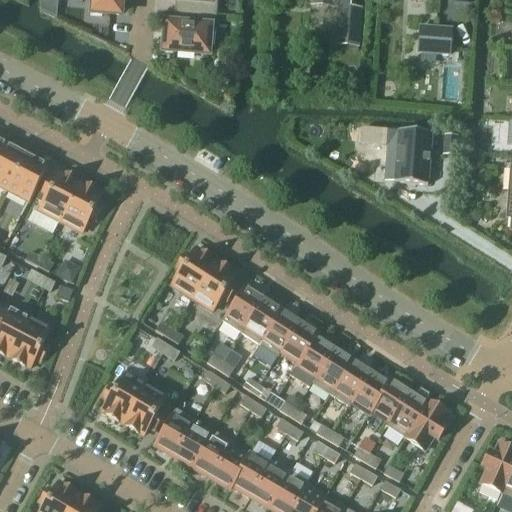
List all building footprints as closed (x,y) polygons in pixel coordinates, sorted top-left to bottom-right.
[(119,16),(119,0),(93,0),(92,14),(119,16)] [(176,14),(214,17),(214,14),(213,14),(214,4),(211,4),(210,0),(167,0),(167,1),(177,2),(176,14)] [(309,0),(309,6),(338,8),(349,9),(350,0),(309,0)] [(361,10),(349,9),(338,8),(335,46),(357,48),(361,10)] [(213,21),(214,17),(176,14),(175,27),(165,26),(163,53),(206,56),(208,31),(212,31),(213,21)] [(448,57),(450,31),(420,29),(418,55),(448,57)] [(397,131),(393,182),(427,185),(431,133),(397,131)] [(444,137),(443,157),(454,158),(456,138),(444,137)] [(0,188),(8,193),(26,157),(6,147),(0,157),(0,188)] [(28,204),(47,168),(26,157),(8,193),(28,204)] [(60,224),(80,185),(59,174),(54,184),(49,181),(41,195),(47,197),(39,213),(60,224)] [(80,185),(60,224),(81,235),(89,220),(94,222),(101,209),(96,206),(101,197),(80,185)] [(191,301),(215,264),(194,251),(189,260),(184,257),(176,270),(181,273),(171,288),(191,301)] [(36,269),(40,261),(29,255),(24,263),(36,269)] [(40,261),(36,269),(48,275),(52,267),(40,261)] [(63,263),(55,278),(70,286),(78,271),(63,263)] [(215,264),(191,301),(211,314),(221,299),(226,302),(234,289),(229,286),(235,277),(215,264)] [(38,288),(42,279),(31,273),(26,281),(38,288)] [(38,288),(44,291),(50,294),(54,286),(42,279),(38,288)] [(240,336),(263,300),(244,288),(221,324),(240,336)] [(72,293),(71,293),(60,289),(55,301),(67,305),(72,293)] [(258,347),(281,311),(263,300),(240,336),(258,347)] [(0,355),(8,360),(28,321),(7,310),(0,323),(0,355)] [(276,359),(300,323),(281,311),(258,347),(276,359)] [(28,321),(8,360),(29,371),(34,361),(39,364),(46,351),(41,348),(49,332),(28,321)] [(295,370),(318,335),(300,323),(276,359),(277,359),(280,355),(297,366),(295,370)] [(166,340),(171,332),(160,325),(155,333),(166,340)] [(171,332),(166,340),(177,348),(183,339),(171,332)] [(311,386),(334,350),(316,338),(319,335),(318,335),(295,370),(313,381),(310,385),(311,386)] [(162,357),(167,348),(156,341),(151,350),(162,357)] [(167,348),(162,357),(174,364),(179,356),(167,348)] [(329,397),(352,361),(334,350),(311,386),(329,397)] [(217,373),(223,364),(212,357),(206,366),(217,373)] [(347,409),(371,373),(352,361),(329,397),(347,409)] [(223,364),(217,373),(228,380),(233,371),(223,364)] [(368,417),(391,381),(390,381),(388,384),(371,373),(347,409),(348,410),(351,405),(368,417)] [(213,390),(219,381),(208,374),(203,382),(213,390)] [(122,426),(144,388),(123,376),(114,391),(109,388),(101,402),(106,405),(101,414),(122,426)] [(219,381),(213,390),(224,397),(230,388),(219,381)] [(253,396),(259,388),(248,381),(242,389),(253,396)] [(386,429),(409,393),(391,381),(368,417),(369,417),(371,414),(388,425),(385,429),(386,429)] [(144,388),(122,426),(142,438),(148,429),(153,432),(161,419),(155,416),(164,400),(144,388)] [(259,388),(253,396),(263,403),(269,395),(259,388)] [(404,441),(428,404),(427,403),(427,404),(409,393),(386,429),(404,441)] [(249,413),(255,405),(244,398),(239,406),(249,413)] [(428,404),(404,441),(423,453),(432,440),(436,443),(445,429),(440,426),(447,416),(428,404)] [(255,405),(249,413),(260,420),(266,412),(255,405)] [(289,420),(295,411),(284,405),(279,413),(289,420)] [(172,459),(194,422),(175,411),(153,448),(172,459)] [(295,411),(289,420),(300,427),(306,418),(295,411)] [(286,437),(291,428),(280,421),(275,430),(286,437)] [(191,470),(213,433),(194,422),(172,459),(191,470)] [(291,428),(286,437),(297,444),(302,435),(291,428)] [(326,443),(332,434),(321,428),(315,436),(326,443)] [(210,481),(231,444),(213,433),(191,470),(210,481)] [(332,434),(326,443),(337,449),(343,441),(332,434)] [(228,492),(250,456),(249,455),(247,459),(230,449),(232,444),(231,444),(210,481),(228,492)] [(323,460),(328,451),(317,444),(312,453),(323,460)] [(500,495),(511,469),(511,452),(498,446),(493,457),(488,455),(481,469),(486,471),(480,486),(500,495)] [(364,465),(369,456),(358,450),(353,459),(364,465)] [(328,451),(323,460),(334,466),(339,458),(328,451)] [(249,499),(271,463),(270,462),(268,466),(250,456),(228,492),(229,492),(231,489),(249,499)] [(369,456),(364,465),(375,472),(380,463),(369,456)] [(268,510),(290,473),(271,463),(249,499),(268,510)] [(360,482),(365,473),(354,467),(349,475),(360,482)] [(387,468),(383,476),(398,485),(403,477),(387,468)] [(511,500),(511,469),(500,495),(511,500)] [(270,511),(291,511),(308,484),(290,473),(268,510),(270,511)] [(365,473),(360,482),(371,488),(376,479),(365,473)] [(317,511),(324,499),(306,489),(309,485),(308,484),(291,511),(317,511)] [(384,484),(379,492),(395,501),(400,492),(384,484)] [(69,511),(78,497),(57,485),(52,494),(47,491),(39,504),(44,507),(41,511),(69,511)] [(78,497),(69,511),(96,511),(99,509),(78,497)] [(342,511),(344,510),(343,509),(341,511),(338,511),(323,503),(325,500),(324,499),(317,511),(342,511)]
